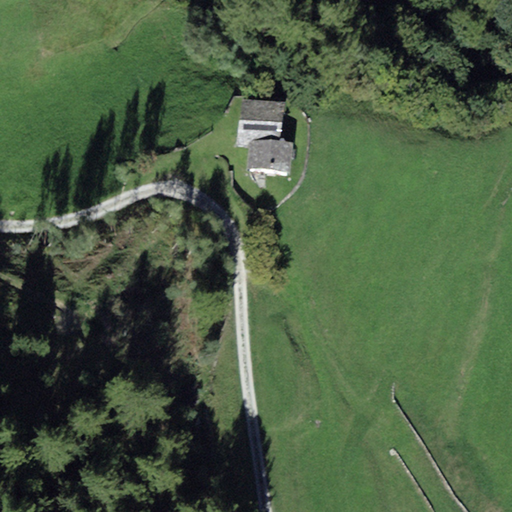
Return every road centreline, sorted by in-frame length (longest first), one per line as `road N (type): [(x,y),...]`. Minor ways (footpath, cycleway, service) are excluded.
road 1 (track): [(269,511),(236,220),(216,201),(176,185),(41,226),(0,226)]
road 2 (track): [(511,79),(459,39),(371,0)]
